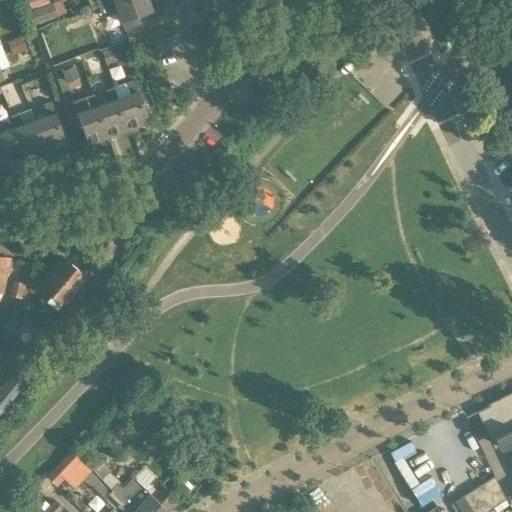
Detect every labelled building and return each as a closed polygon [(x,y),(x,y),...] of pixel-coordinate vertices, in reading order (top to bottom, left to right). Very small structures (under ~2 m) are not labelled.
[(147,0),(117,0),(98,7),(101,15),(116,9),(124,31),(142,24),(138,16),(159,8),(157,0),(149,3),(147,0)] [(215,0),(220,11),(250,0),(215,0)] [(35,25),(57,16),(51,3),(30,11),(30,12),(27,14),(31,24),(34,23),(35,25)] [(13,54),(27,48),(22,36),(8,42),(13,54)] [(75,67),(63,71),(67,84),(79,80),(75,67)] [(113,87),(129,130),(149,123),(134,80),(126,83),(113,87)] [(105,90),(109,101),(97,106),(109,137),(129,130),(113,87),(112,88),(105,90)] [(88,145),(109,137),(97,106),(93,95),(86,98),(90,109),(77,114),(88,145)] [(34,121),(46,152),(66,144),(51,102),(43,105),(30,109),(34,121)] [(10,116),(26,159),(46,152),(34,121),(22,125),(18,114),(10,116)] [(26,159),(10,116),(0,120),(0,152),(5,166),(26,159)] [(0,256),(0,293),(1,294),(9,259),(0,256)] [(63,258),(40,285),(64,305),(87,277),(63,258)] [(21,298),(23,283),(12,281),(9,296),(21,298)] [(65,333),(89,304),(77,295),(54,324),(65,333)] [(55,327),(48,336),(57,343),(64,335),(55,327)] [(29,381),(27,380),(15,370),(7,380),(19,390),(20,391),(29,381)] [(511,396),(477,414),(490,442),(494,440),(498,447),(511,440),(511,396)] [(0,415),(9,405),(7,404),(0,397),(0,415)] [(128,464),(138,453),(121,437),(111,449),(128,464)] [(131,511),(110,492),(70,452),(48,475),(58,484),(63,478),(74,489),(82,479),(113,509),(110,511),(131,511)] [(111,490),(110,492),(131,511),(168,511),(177,503),(159,485),(150,495),(132,477),(123,487),(108,473),(110,472),(96,458),(88,466),(111,490)] [(249,480),(239,468),(231,474),(242,487),(249,480)] [(488,511),(494,509),(505,502),(492,480),(456,503),(461,511),(468,511),(470,511),(469,511),(488,511)] [(37,511),(56,511),(61,507),(54,501),(50,506),(45,502),(37,511)]
